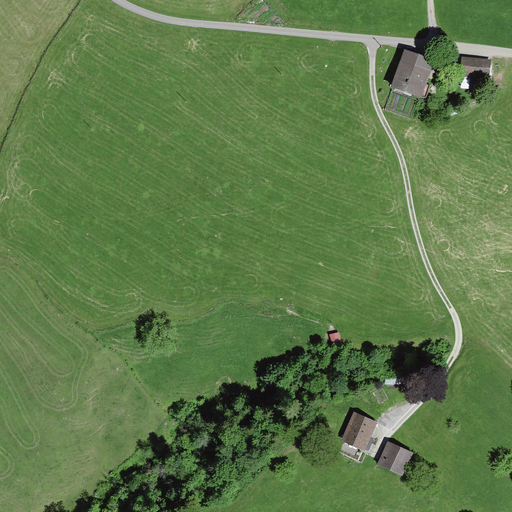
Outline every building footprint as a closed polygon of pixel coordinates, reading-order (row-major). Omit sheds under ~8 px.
[(438,59),(408,51),(398,90),(427,98),(438,59)] [(494,61),(465,59),(464,76),(493,77),(494,61)] [(340,334),(332,337),(334,348),(343,346),(340,334)] [(379,424),(356,415),(346,443),(369,452),(379,424)] [(416,454),(389,444),(380,466),(407,477),(416,454)]
